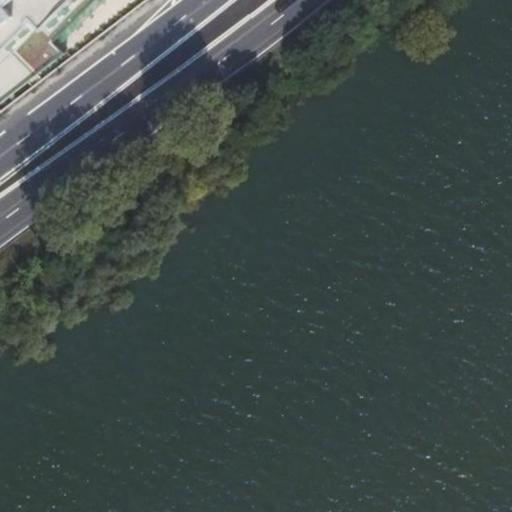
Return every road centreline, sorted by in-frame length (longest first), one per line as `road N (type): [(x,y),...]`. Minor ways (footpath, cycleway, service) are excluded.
road 1 (primary): [(0,217),(283,0)]
road 2 (primary): [(212,0),(0,158)]
